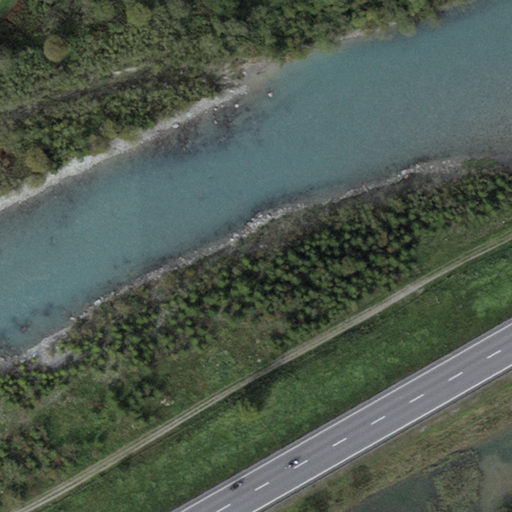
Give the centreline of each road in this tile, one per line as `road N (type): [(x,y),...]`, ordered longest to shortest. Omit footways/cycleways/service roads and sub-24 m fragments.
road 1 (track): [(19,511),(511,237)]
road 2 (primary): [(511,342),(215,511)]
